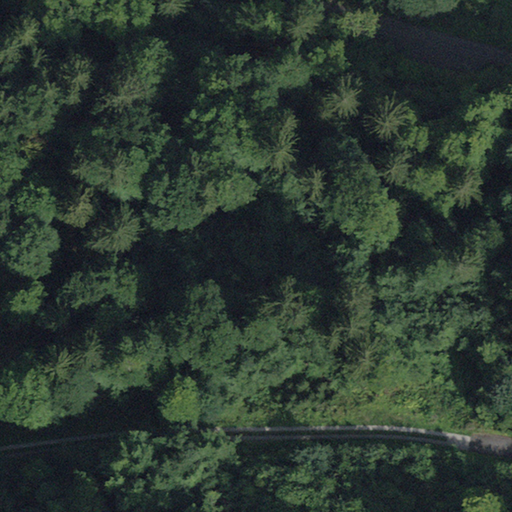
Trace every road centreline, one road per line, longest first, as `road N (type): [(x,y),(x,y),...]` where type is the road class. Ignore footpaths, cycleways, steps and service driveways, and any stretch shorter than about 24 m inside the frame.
road 1 (track): [(511,440),(369,422),(0,447)]
road 2 (unclassified): [(294,0),(511,54)]
